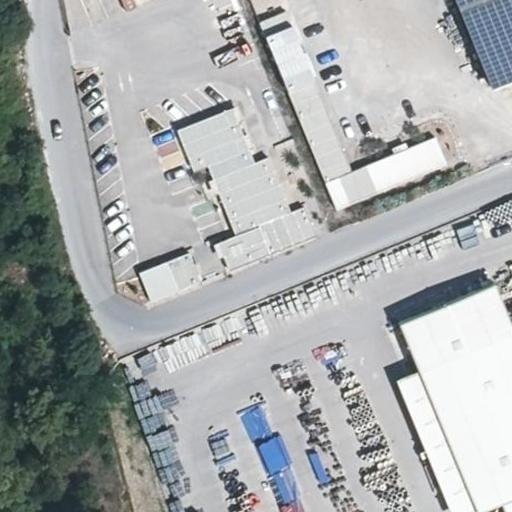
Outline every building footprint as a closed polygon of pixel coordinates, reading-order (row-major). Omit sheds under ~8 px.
[(448,161),(437,133),(360,166),(310,48),(305,50),(283,0),(253,0),(277,60),(282,58),(339,206),(448,161)] [(511,0),(451,0),(487,86),(511,75),(511,0)] [(304,205),(292,210),(269,156),(254,162),(231,107),(176,131),(193,171),(207,165),(236,233),(276,216),(277,217),(219,242),(230,269),(317,234),(304,205)] [(138,272),(151,301),(200,280),(188,251),(138,272)] [(511,511),(511,338),(490,283),(393,322),(414,372),(469,510),(504,496),(509,511),(511,511)] [(465,511),(469,510),(414,372),(398,379),(452,511),(465,511)]
